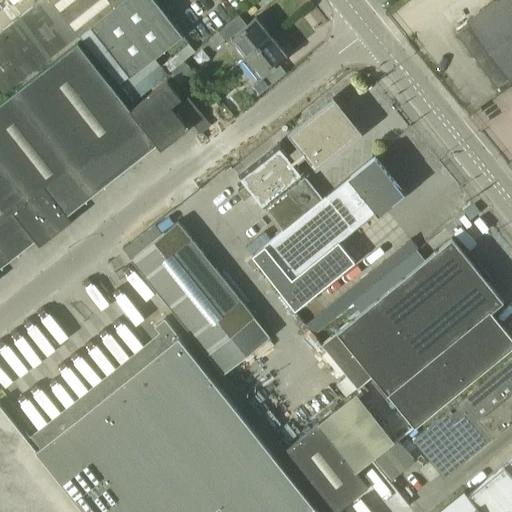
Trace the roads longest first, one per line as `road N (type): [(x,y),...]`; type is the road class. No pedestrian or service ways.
road 1 (unclassified): [(369,29),(0,320)]
road 2 (unclassified): [(511,205),(369,29)]
